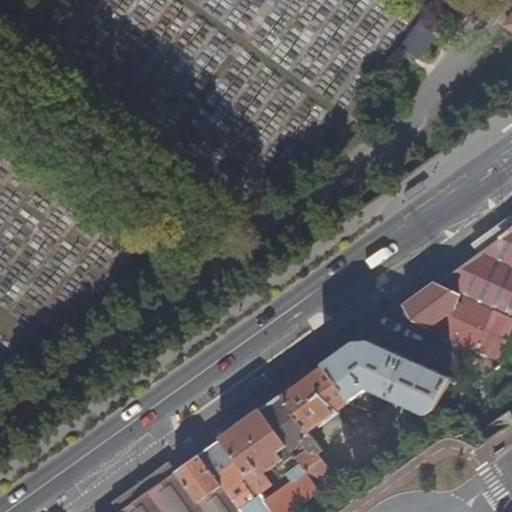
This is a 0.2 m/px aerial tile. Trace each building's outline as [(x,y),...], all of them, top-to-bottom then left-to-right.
[(511,17),(509,14),(501,24),(511,32),(511,30),(511,17)] [(413,25),(399,45),(415,56),(428,37),(413,25)] [(511,270),(511,233),(481,256),(511,270)] [(511,321),(511,270),(481,256),(439,286),(459,297),(511,321)] [(411,323),(426,331),(429,326),(453,309),(459,297),(439,286),(405,309),(411,323)] [(484,327),(511,340),(511,321),(459,297),(453,309),(429,326),(426,331),(472,351),(484,327)] [(472,351),(501,363),(511,355),(511,340),(484,327),(472,351)] [(436,411),(453,377),(376,343),(362,343),(330,365),(284,396),(310,433),(350,405),(353,410),(358,407),(354,402),(371,390),(400,402),(429,417),(436,411)] [(511,398),(511,394),(506,387),(492,397),(499,407),(511,398)] [(310,433),(284,396),(264,411),(302,464),(307,472),(314,483),(335,469),(317,444),(310,433)] [(302,464),(264,411),(224,439),(251,477),(261,492),(273,484),(266,472),(275,466),(282,478),(302,464)] [(341,478),(355,469),(331,434),(317,444),(335,469),(341,478)] [(251,477),(224,439),(204,453),(225,484),(229,491),(251,477)] [(204,453),(179,471),(196,494),(200,492),(203,497),(225,484),(204,453)] [(321,493),(341,478),(335,469),(314,483),(321,493)] [(179,471),(122,511),(207,511),(196,494),(179,471)] [(267,501),(274,511),(294,511),(321,493),(314,483),(307,472),(267,501)] [(229,491),(243,511),(274,511),(267,501),(261,492),(251,477),(229,491)] [(200,492),(196,494),(207,511),(243,511),(229,491),(225,484),(203,497),(200,492)]
